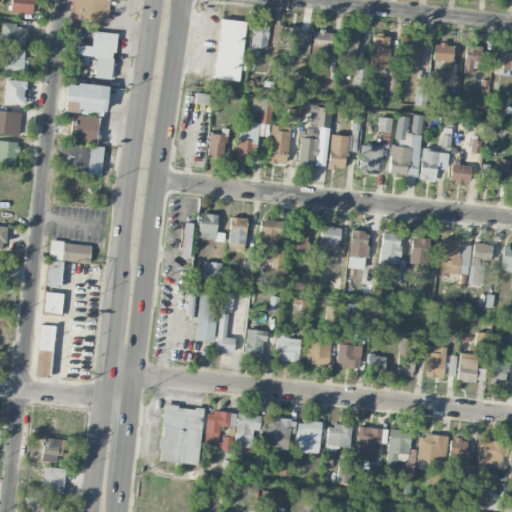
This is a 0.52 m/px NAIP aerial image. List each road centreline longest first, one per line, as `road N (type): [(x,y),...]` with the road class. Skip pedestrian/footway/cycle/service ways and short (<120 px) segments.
road 1 (residential): [(6,511),(62,0)]
road 2 (primary): [(152,0),(103,396)]
road 3 (residential): [(511,414),(135,374)]
road 4 (primary): [(135,374),(180,0)]
road 5 (residential): [(511,219),(156,179)]
road 6 (residential): [(511,23),(305,0)]
